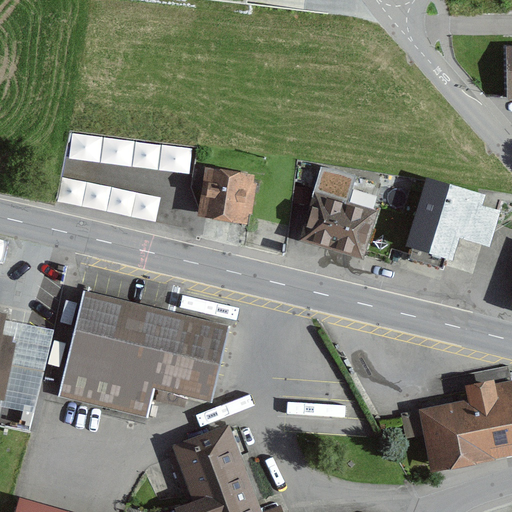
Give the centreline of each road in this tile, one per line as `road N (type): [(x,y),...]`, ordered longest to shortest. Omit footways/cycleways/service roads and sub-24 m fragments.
road 1 (residential): [(437,503),(311,480),(271,434),(264,379),(272,282)]
road 2 (secondary): [(272,282),(0,216)]
road 3 (secondary): [(511,341),(272,282)]
road 4 (residential): [(402,16),(511,151)]
